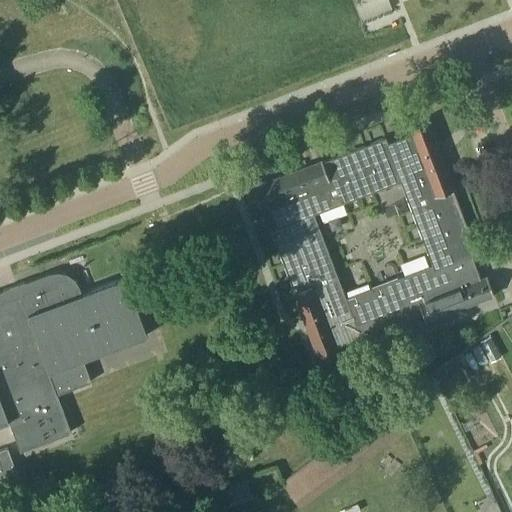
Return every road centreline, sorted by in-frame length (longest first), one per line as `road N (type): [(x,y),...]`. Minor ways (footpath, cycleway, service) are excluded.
road 1 (residential): [(0,231),(466,49)]
road 2 (residential): [(511,168),(466,49)]
